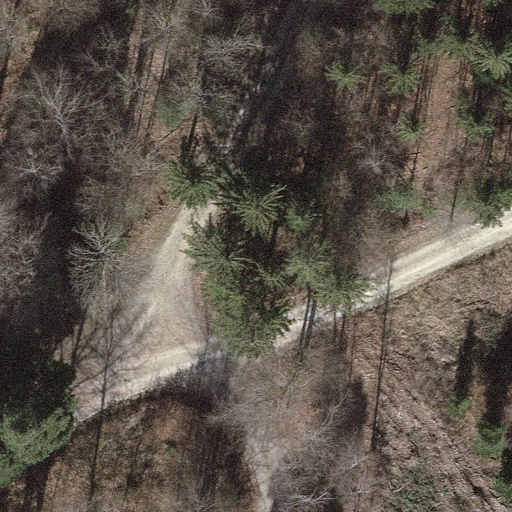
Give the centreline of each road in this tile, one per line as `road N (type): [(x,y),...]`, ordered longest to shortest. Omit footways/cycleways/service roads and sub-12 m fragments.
road 1 (track): [(0,461),(107,381),(158,369),(209,372),(511,211)]
road 2 (track): [(107,381),(244,130),(300,0)]
road 3 (track): [(209,372),(251,409),(274,472),(274,511)]
